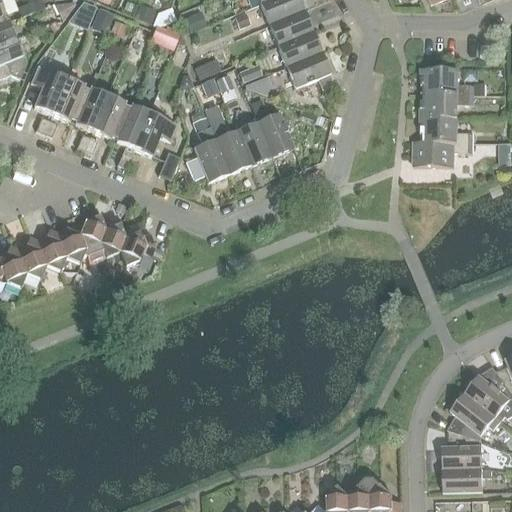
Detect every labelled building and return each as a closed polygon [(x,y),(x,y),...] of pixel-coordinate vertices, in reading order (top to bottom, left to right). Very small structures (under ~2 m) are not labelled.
[(277,0),(259,7),(268,28),(303,14),(296,0),(277,0)] [(426,0),(429,8),(449,0),(408,0),(411,5),(423,0),(426,0)] [(40,1),(16,11),(20,21),(44,11),(40,1)] [(83,5),(75,15),(91,22),(95,11),(96,10),(83,5)] [(55,8),(53,8),(62,24),(75,8),(74,6),(55,8)] [(139,7),(133,21),(149,28),(155,13),(139,7)] [(98,12),(94,21),(108,28),(112,18),(98,12)] [(303,14),(268,28),(277,49),(311,35),(303,14)] [(245,16),(233,21),(238,34),(250,29),(245,16)] [(194,17),(183,21),(189,36),(200,32),(194,17)] [(122,39),(126,29),(115,25),(111,34),(122,39)] [(0,48),(14,43),(7,26),(0,28),(0,48)] [(173,54),(181,37),(166,31),(165,34),(156,31),(150,45),(173,54)] [(277,49),(285,71),(320,56),(311,35),(277,49)] [(0,82),(9,78),(19,82),(24,69),(14,43),(0,48),(0,82)] [(320,56),(285,71),(294,92),(329,78),(320,56)] [(204,67),(194,72),(199,83),(209,78),(204,67)] [(251,70),(238,76),(242,86),(255,81),(251,70)] [(51,119),(66,83),(37,71),(30,87),(41,92),(33,111),(51,119)] [(423,90),(423,98),(472,98),(472,88),(457,88),(457,73),(421,73),(421,90),(423,90)] [(188,91),(192,90),(187,78),(183,78),(178,90),(183,91),(188,91)] [(227,78),(215,84),(220,97),(233,91),(227,78)] [(263,81),(252,85),(256,96),(267,92),(263,81)] [(213,82),(200,88),(206,102),(218,96),(213,82)] [(66,83),(51,119),(68,126),(69,124),(75,108),(83,111),(90,93),(89,92),(88,95),(82,92),(83,90),(66,83)] [(485,88),(474,87),(473,98),(485,98),(485,88)] [(75,108),(69,124),(75,126),(74,129),(92,136),(106,100),(90,93),(83,111),(75,108)] [(472,98),(423,98),(423,105),(420,105),(420,122),(456,122),(456,108),(472,108),(472,98)] [(106,100),(92,136),(108,143),(116,125),(123,128),(131,110),(130,110),(129,112),(123,109),(124,107),(106,100)] [(249,107),(257,126),(256,126),(271,161),(292,152),(278,117),(268,121),(260,103),(249,107)] [(228,178),(249,170),(235,135),(227,138),(215,109),(202,114),(205,120),(206,125),(211,137),(228,178)] [(148,117),(131,110),(123,128),(116,125),(108,143),(109,143),(110,141),(116,144),(115,146),(124,150),(122,155),(130,159),(132,153),(148,117)] [(132,153),(150,160),(158,141),(169,145),(176,129),(148,117),(132,153)] [(192,185),(204,180),(207,187),(228,178),(211,137),(206,125),(205,120),(191,126),(200,149),(192,152),(196,161),(185,166),(192,185)] [(315,127),(322,129),(324,122),(317,120),(315,127)] [(42,138),(49,124),(40,121),(35,135),(42,138)] [(456,122),(420,122),(420,138),(422,138),(422,145),(422,146),(472,146),(472,136),(456,136),(456,122)] [(49,124),(42,138),(50,141),(56,128),(49,124)] [(235,135),(249,170),(271,161),(256,126),(235,135)] [(75,152),(83,155),(89,141),(81,138),(75,152)] [(89,141),(83,155),(91,158),(97,145),(89,141)] [(422,146),(422,145),(413,145),(413,170),(453,171),(453,156),(472,157),(472,146),(422,146)] [(499,156),(509,156),(509,148),(499,148),(499,156)] [(122,155),(116,169),(124,172),(130,159),(122,155)] [(169,184),(179,161),(167,156),(157,179),(169,184)] [(96,211),(83,217),(86,224),(99,219),(96,211)] [(85,253),(98,248),(104,234),(119,228),(115,219),(101,225),(99,219),(86,224),(84,225),(78,238),(85,253)] [(104,262),(118,256),(124,242),(139,236),(135,227),(121,233),(119,228),(104,234),(98,248),(104,262)] [(48,233),(44,241),(59,247),(65,262),(79,267),(85,253),(78,238),(64,233),(62,238),(48,233)] [(124,242),(118,256),(124,270),(139,264),(141,258),(149,261),(154,250),(149,238),(141,241),(139,236),(124,242)] [(28,241),(25,249),(39,256),(45,270),(59,276),(65,262),(59,247),(44,241),(42,247),(28,241)] [(9,249),(5,258),(19,264),(25,278),(39,284),(45,270),(39,256),(25,249),(22,255),(9,249)] [(157,264),(161,254),(154,251),(149,261),(152,262),(157,264)] [(3,263),(0,261),(0,279),(2,279),(5,286),(19,292),(25,278),(19,264),(5,258),(3,263)] [(511,398),(511,359),(504,363),(507,370),(505,370),(498,373),(495,375),(511,398)] [(479,379),(464,397),(494,422),(495,421),(499,425),(500,426),(505,421),(507,423),(511,419),(511,398),(495,375),(491,371),(479,379)] [(492,434),(499,425),(495,421),(494,422),(464,397),(449,415),(457,421),(456,423),(451,429),(447,434),(480,445),(480,439),(488,430),(492,434)] [(447,434),(447,450),(441,451),(442,474),(481,473),(480,445),(447,434)] [(442,474),(443,497),(482,496),(481,481),(491,481),(491,473),(481,473),(442,474)] [(348,499),(348,511),(369,511),(370,499),(380,488),(373,481),(365,481),(348,499)] [(380,488),(370,499),(369,511),(400,511),(400,506),(392,506),(391,499),(380,488)] [(348,511),(348,499),(337,489),(326,501),(326,511),(348,511)]
